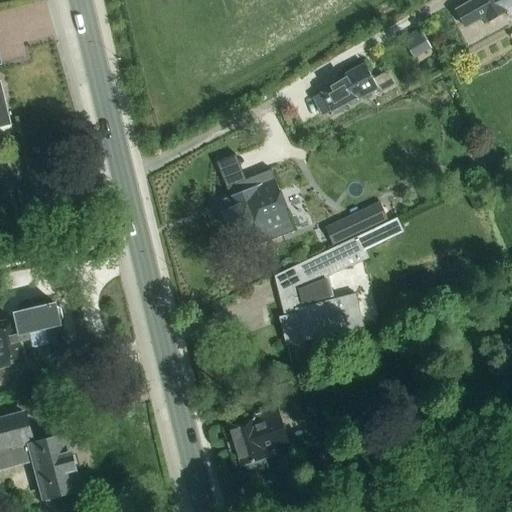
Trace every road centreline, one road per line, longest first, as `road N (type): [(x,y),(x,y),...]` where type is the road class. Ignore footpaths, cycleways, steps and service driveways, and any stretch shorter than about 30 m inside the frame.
road 1 (secondary): [(78,0),(203,511)]
road 2 (track): [(334,511),(511,437)]
road 3 (track): [(277,100),(425,18)]
road 4 (track): [(137,233),(0,265)]
